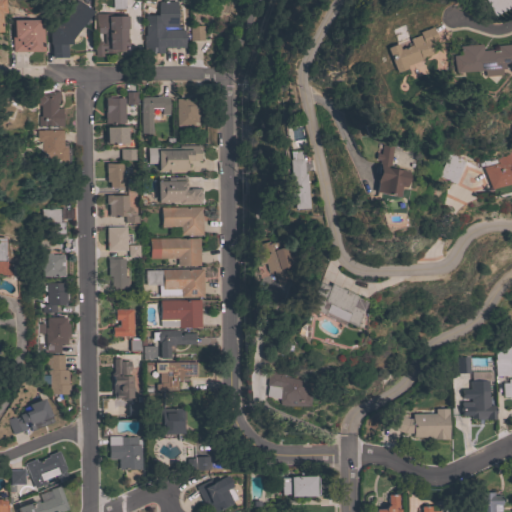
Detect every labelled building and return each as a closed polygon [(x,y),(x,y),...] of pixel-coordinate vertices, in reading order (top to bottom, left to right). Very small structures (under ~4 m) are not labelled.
[(124,0),(125,8),(112,9),(112,0),(124,0)] [(511,0),(511,3),(492,16),(482,0),(511,0)] [(175,1),(176,26),(177,26),(177,29),(182,29),(182,47),(162,47),(162,53),(143,53),(143,35),(144,35),(144,15),(156,15),(158,1),(175,1)] [(66,57),(51,57),(51,43),(50,43),(50,32),(51,33),(68,12),(82,24),(66,44),(66,57)] [(94,41),(101,41),(101,43),(104,43),(104,33),(97,33),(97,23),(96,23),(96,13),(125,13),(125,15),(126,15),(126,28),(124,28),(125,38),(126,39),(126,45),(125,45),(125,51),(113,51),(113,52),(104,53),(104,48),(101,48),(102,56),(94,56),(94,41)] [(12,19),(38,19),(38,23),(43,23),(43,51),(12,51),(12,19)] [(189,40),(189,25),(202,25),(203,40),(189,40)] [(436,40),(430,42),(434,52),(421,57),(421,59),(405,65),(406,68),(394,72),(385,47),(396,43),(398,49),(410,44),(408,38),(418,34),(417,32),(430,27),(436,40)] [(511,42),(511,63),(500,64),(501,69),(490,70),(491,76),(480,76),(480,71),(451,72),(450,55),(458,54),(457,45),(479,44),(480,50),(494,49),(494,45),(511,43),(511,42)] [(40,126),(40,104),(33,104),(33,93),(49,93),(49,91),(58,91),(58,100),(56,100),(56,108),(60,108),(60,126),(40,126)] [(125,91),(136,91),(136,104),(125,104),(125,91)] [(123,123),(103,123),(103,97),(107,97),(107,95),(115,95),(115,97),(122,97),(123,123)] [(167,114),(160,114),(160,111),(150,111),(150,133),(139,133),(139,97),(155,97),(155,96),(159,96),(159,97),(167,97),(167,114)] [(175,98),(199,98),(200,119),(197,119),(197,122),(192,122),(192,125),(175,126),(175,98)] [(126,137),(127,145),(122,145),(122,143),(103,143),(103,126),(126,126),(126,137)] [(53,157),(47,157),(43,151),(41,151),(41,141),(36,141),(37,130),(61,130),(61,146),(64,146),(64,163),(57,163),(53,157)] [(368,192),(370,182),(370,181),(374,165),(372,164),(373,160),(369,159),(370,153),(375,153),(377,144),(388,147),(384,164),(393,166),(392,169),(403,171),(399,188),(395,187),(393,197),(368,192)] [(168,172),(168,171),(158,171),(158,169),(157,169),(157,150),(178,149),(178,145),(199,145),(200,149),(200,157),(200,160),(184,160),(184,162),(185,162),(187,164),(187,170),(184,172),(168,172)] [(134,148),(135,160),(119,160),(119,149),(134,148)] [(438,175),(452,148),(477,161),(474,166),(463,160),(452,182),(438,175)] [(305,208),(290,209),(289,200),(286,200),(285,175),(286,174),(285,159),(286,159),(285,151),(298,150),(299,159),(300,158),(301,173),(303,173),(305,208)] [(511,153),(511,182),(488,189),(482,167),(499,162),(511,153)] [(121,163),(121,180),(123,180),(123,183),(121,183),(121,187),(108,187),(108,181),(105,181),(105,163),(121,163)] [(178,204),(178,202),(157,202),(157,200),(156,200),(156,180),(157,180),(157,179),(166,178),(166,177),(186,177),(186,188),(199,188),(199,192),(201,193),(201,198),(199,200),(199,203),(178,204)] [(125,178),(136,178),(136,192),(125,192),(125,178)] [(127,207),(128,207),(131,209),(131,212),(135,212),(135,215),(136,215),(137,222),(123,223),(123,215),(107,216),(107,204),(105,204),(104,195),(113,194),(113,195),(126,195),(127,207)] [(201,234),(179,235),(179,227),(160,227),(160,207),(201,207),(201,234)] [(46,233),(46,223),(42,223),(41,208),(58,208),(58,222),(62,222),(62,233),(46,233)] [(125,250),(105,251),(105,226),(125,226),(125,250)] [(0,237),(4,237),(3,263),(9,263),(9,271),(4,271),(4,275),(0,275),(0,237)] [(148,258),(148,238),(198,238),(199,265),(176,266),(176,258),(148,258)] [(272,270),(266,272),(264,263),(257,265),(254,254),(260,252),(258,243),(268,241),(268,243),(277,240),(279,248),(285,246),(286,249),(293,247),(295,256),(289,257),(291,264),(286,266),(290,280),(277,284),(272,270)] [(138,257),(127,257),(126,245),(138,245),(138,257)] [(39,254),(42,254),(42,253),(51,253),(51,254),(62,254),(62,276),(40,276),(39,254)] [(123,277),(127,277),(127,288),(109,288),(109,276),(106,276),(106,258),(123,258),(123,277)] [(202,296),(179,297),(179,296),(157,296),(157,285),(144,285),(144,269),(202,269),(202,296)] [(352,327),(342,322),(340,326),(319,316),(320,314),(307,308),(313,297),(309,296),(317,281),(327,286),(329,282),(355,295),(354,297),(364,302),(352,327)] [(45,282),(64,282),(64,303),(63,303),(63,305),(54,305),(55,312),(41,312),(41,304),(46,304),(45,282)] [(199,327),(177,328),(177,326),(159,327),(158,300),(199,300),(199,327)] [(110,336),(110,326),(117,326),(117,320),(113,320),(113,317),(112,317),(112,312),(113,312),(113,309),(131,309),(131,336),(110,336)] [(44,334),(44,327),(46,327),(46,317),(65,317),(65,324),(68,324),(68,337),(65,337),(65,343),(59,344),(58,353),(45,352),(44,334)] [(168,358),(158,358),(158,342),(156,342),(156,339),(152,339),(152,330),(178,330),(178,335),(181,335),(181,333),(194,332),(194,344),(173,344),(173,345),(168,345),(168,358)] [(141,359),(141,346),(154,345),(154,359),(141,359)] [(493,347),(503,347),(508,345),(510,345),(510,359),(508,359),(509,375),(494,375),(493,347)] [(48,384),(41,383),(41,375),(48,375),(48,374),(47,374),(47,365),(44,365),(44,353),(50,354),(50,355),(63,355),(63,369),(67,369),(67,384),(68,384),(68,394),(48,394),(48,384)] [(454,357),(468,356),(468,373),(454,373),(454,357)] [(131,387),(132,387),(132,391),(131,391),(131,400),(123,400),(123,398),(114,398),(111,397),(112,393),(113,392),(111,392),(111,376),(110,376),(110,375),(110,373),(110,372),(112,372),(112,358),(119,358),(119,367),(127,367),(127,375),(131,375),(131,387)] [(195,361),(195,376),(176,376),(176,390),(159,390),(159,389),(154,389),(154,384),(158,383),(158,371),(164,371),(164,362),(195,361)] [(311,382),(307,405),(284,405),(277,404),(277,402),(276,402),(276,399),(263,396),(265,386),(263,385),(266,372),(282,375),(281,376),(311,382)] [(511,399),(506,399),(506,397),(501,397),(501,382),(506,382),(506,379),(511,378),(511,399)] [(475,419),(475,418),(469,418),(469,415),(460,415),(460,402),(469,402),(469,398),(461,398),(461,389),(469,389),(469,381),(486,381),(486,405),(492,405),(492,419),(475,419)] [(26,421),(23,423),(25,428),(12,434),(6,419),(13,417),(14,418),(18,416),(17,414),(23,412),(22,408),(28,406),(27,404),(42,398),(52,421),(30,430),(26,421)] [(127,403),(140,403),(140,415),(127,415),(127,403)] [(182,433),(177,433),(177,440),(163,440),(163,433),(157,434),(157,425),(153,425),(153,418),(157,418),(157,408),(182,408),(182,433)] [(387,428),(392,413),(408,418),(411,418),(411,413),(434,413),(434,408),(447,408),(447,439),(432,439),(432,437),(411,437),(411,433),(403,433),(387,428)] [(117,458),(107,458),(107,436),(136,436),(136,439),(146,439),(146,451),(139,451),(139,469),(117,469),(117,458)] [(23,463),(34,459),(35,461),(47,457),(46,455),(57,451),(64,469),(62,470),(64,475),(55,478),(54,475),(42,479),(44,484),(33,488),(23,463)] [(185,470),(185,458),(193,458),(193,456),(207,456),(208,469),(185,470)] [(158,470),(146,470),(145,457),(158,457),(158,470)] [(8,484),(7,470),(22,469),(22,484),(8,484)] [(212,511),(207,511),(194,486),(209,479),(210,483),(226,475),(232,486),(231,487),(236,498),(231,500),(232,503),(212,511)] [(289,496),(289,494),(280,494),(280,477),(288,477),(288,476),(313,476),(313,477),(316,477),(316,494),(314,494),(314,496),(289,496)] [(17,511),(16,507),(36,500),(36,502),(51,497),(48,489),(60,485),(67,509),(57,511),(17,511)] [(500,505),(499,505),(499,511),(477,511),(477,492),(492,492),(492,495),(500,495),(500,505)] [(381,508),(381,506),(382,505),(383,504),(385,503),(384,493),(395,493),(395,508),(396,508),(396,511),(372,511),(372,508),(381,508)]
